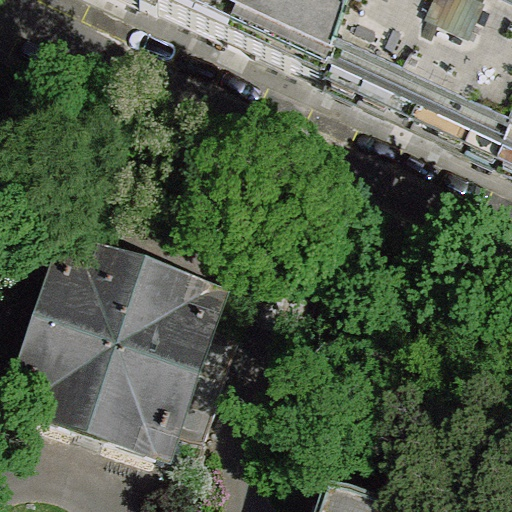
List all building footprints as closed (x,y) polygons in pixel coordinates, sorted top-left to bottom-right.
[(119,0),(159,18),(167,0),(119,0)] [(330,96),(361,0),(167,0),(159,18),(330,96)] [(511,160),(511,14),(481,0),(361,0),(330,96),(505,175),(511,160)] [(220,266),(89,220),(30,397),(164,442),(220,266)] [(368,511),(330,498),(325,511),(368,511)]
